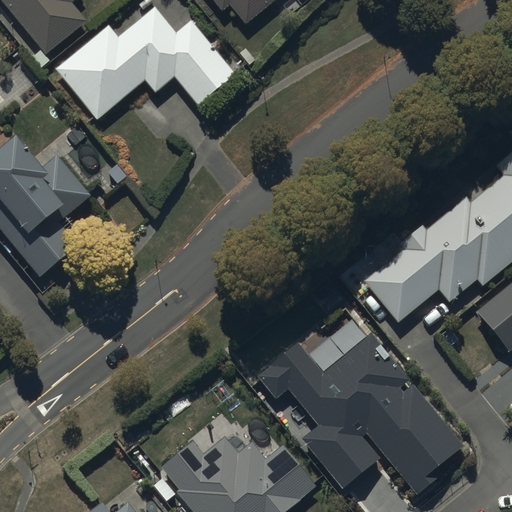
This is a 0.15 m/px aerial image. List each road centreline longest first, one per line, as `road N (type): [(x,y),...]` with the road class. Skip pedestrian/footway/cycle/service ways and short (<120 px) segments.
road 1 (residential): [(499,0),(70,357)]
road 2 (residential): [(416,349),(511,459)]
